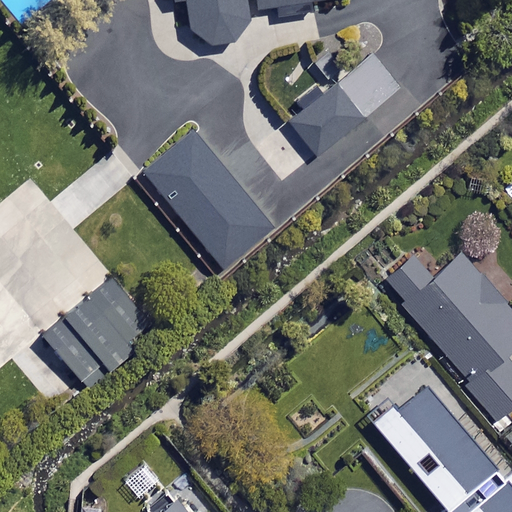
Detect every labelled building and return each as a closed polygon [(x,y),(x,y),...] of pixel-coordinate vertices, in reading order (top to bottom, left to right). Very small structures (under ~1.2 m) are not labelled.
[(170,0),(171,1),(176,0),(183,0),(187,26),(206,41),(230,38),(246,19),(243,0),(251,0),(253,8),(276,5),(277,14),(306,10),(305,1),(314,0),(320,0),(322,8),(350,4),(349,0),(170,0)] [(326,44),(308,58),(325,79),(343,65),(326,44)] [(293,100),(299,107),(286,117),(314,152),(397,86),(369,51),(322,89),(316,82),(293,100)] [(270,225),(191,128),(141,169),(220,266),(270,225)] [(475,269),(458,248),(428,274),(410,253),(381,278),(463,375),(459,378),(493,418),(511,401),(511,364),(502,353),(511,343),(511,302),(510,300),(511,298),(511,286),(488,258),(475,269)] [(152,337),(112,285),(42,338),(82,390),(152,337)] [(511,511),(511,468),(511,467),(502,474),(421,377),(371,419),(448,511),(511,511)] [(142,511),(187,511),(169,490),(142,511)]
